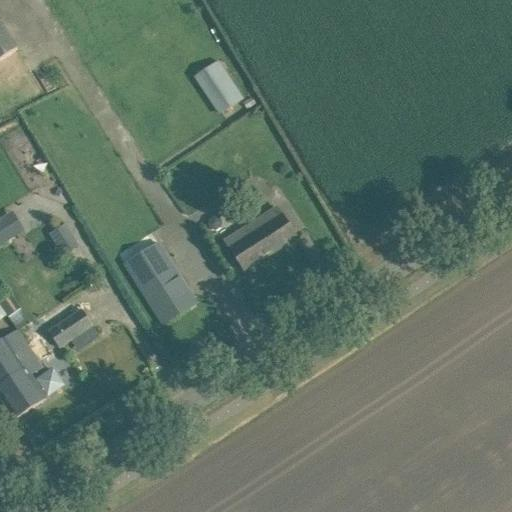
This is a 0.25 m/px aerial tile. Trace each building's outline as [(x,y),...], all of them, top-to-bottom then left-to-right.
[(0,59),(17,48),(0,22),(0,59)] [(245,99),(220,61),(194,78),(220,116),(245,99)] [(297,238),(277,208),(225,242),(245,272),(297,238)] [(17,211),(0,218),(0,246),(28,234),(17,211)] [(61,255),(79,247),(68,225),(50,233),(61,255)] [(124,266),(163,325),(190,308),(191,310),(196,307),(195,305),(196,304),(158,242),(124,266)] [(21,289),(0,302),(0,305),(15,327),(21,323),(24,327),(40,317),(21,289)] [(92,328),(81,309),(49,331),(60,349),(92,328)] [(17,330),(0,341),(0,399),(14,420),(45,400),(44,397),(47,396),(63,386),(52,370),(36,380),(37,381),(35,382),(31,376),(42,368),(30,349),(17,330)]
